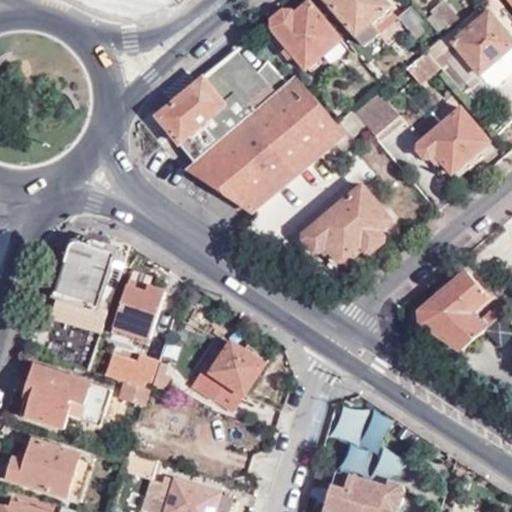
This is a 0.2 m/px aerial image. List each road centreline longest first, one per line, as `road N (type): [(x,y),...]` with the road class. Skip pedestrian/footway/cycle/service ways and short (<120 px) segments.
road 1 (secondary): [(140,209),(337,342)]
road 2 (residential): [(337,342),(367,306),(511,185)]
road 3 (secondary): [(337,342),(511,453)]
road 4 (residential): [(275,511),(318,372),(337,342)]
road 5 (primary): [(110,107),(204,15)]
road 6 (primary): [(204,15),(134,39),(83,38)]
